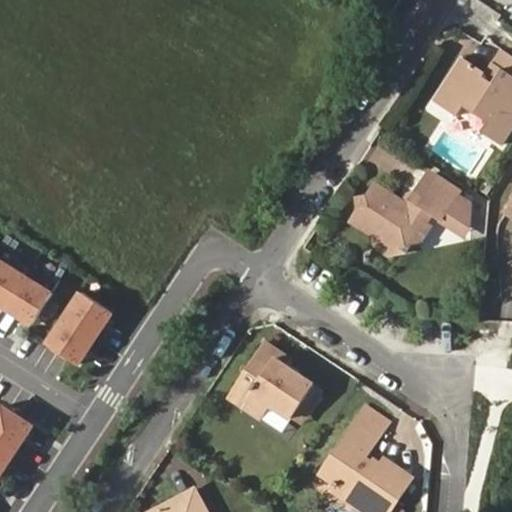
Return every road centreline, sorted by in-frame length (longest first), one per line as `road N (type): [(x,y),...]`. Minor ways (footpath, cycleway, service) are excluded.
road 1 (residential): [(449,511),(455,445),(445,397),(258,277)]
road 2 (residential): [(258,277),(436,0)]
road 3 (residential): [(106,511),(258,277)]
road 4 (residential): [(96,421),(202,259),(222,254),(258,277)]
